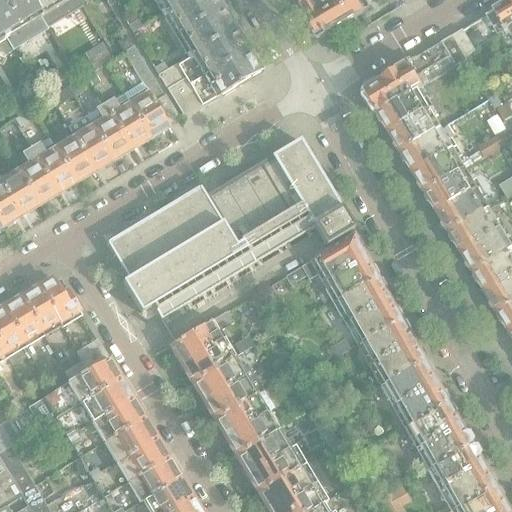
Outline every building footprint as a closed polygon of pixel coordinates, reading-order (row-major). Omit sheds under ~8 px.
[(0,0),(0,37),(38,14),(29,0),(0,0)] [(29,0),(38,14),(61,0),(29,0)] [(188,0),(155,0),(165,15),(188,0)] [(235,30),(216,0),(188,0),(165,15),(190,57),(235,30)] [(306,21),(340,0),(303,0),(296,4),(306,21)] [(371,7),(366,0),(340,0),(306,21),(314,34),(318,35),(318,36),(319,35),(323,32),(324,35),(371,7)] [(511,1),(486,17),(493,27),(498,24),(503,31),(503,33),(504,32),(511,27),(511,1)] [(142,27),(138,20),(128,26),(132,33),(142,27)] [(257,75),(257,74),(258,70),(259,70),(235,30),(190,57),(167,71),(158,77),(184,120),(257,75)] [(475,52),(470,44),(462,31),(452,37),(465,58),(475,52)] [(467,62),(465,58),(452,37),(379,81),(380,82),(370,88),(368,98),(378,115),(419,90),(467,62)] [(18,50),(11,39),(7,42),(14,52),(18,50)] [(14,52),(7,42),(3,45),(10,55),(14,52)] [(102,46),(86,56),(92,65),(108,55),(102,46)] [(134,47),(123,53),(126,59),(137,52),(134,48),(134,47)] [(137,52),(126,59),(129,64),(140,57),(137,52)] [(140,57),(129,64),(132,69),(143,62),(140,57)] [(143,62),(132,69),(135,74),(146,68),(143,62)] [(167,71),(163,64),(154,70),(158,77),(167,71)] [(470,74),(464,64),(458,67),(464,78),(470,74)] [(146,68),(135,74),(138,79),(149,73),(146,68)] [(491,89),(480,71),(474,75),(484,92),(491,89)] [(99,82),(94,72),(86,77),(92,87),(99,82)] [(149,73),(138,79),(141,83),(141,84),(152,78),(149,73)] [(152,78),(141,84),(145,89),(155,83),(152,78)] [(141,84),(141,83),(122,95),(123,96),(150,140),(168,129),(166,125),(154,104),(151,99),(148,94),(145,89),(141,84)] [(155,83),(145,89),(148,94),(158,88),(155,83)] [(66,87),(48,97),(55,109),(73,98),(66,87)] [(158,88),(148,94),(151,99),(161,93),(158,88)] [(443,130),(419,90),(378,115),(378,116),(377,120),(381,125),(385,126),(395,142),(394,146),(397,152),(401,152),(402,154),(443,130)] [(161,93),(151,99),(154,104),(164,98),(161,93)] [(502,106),(496,95),(488,99),(495,110),(502,106)] [(150,140),(123,96),(105,107),(113,121),(112,124),(117,132),(121,130),(127,139),(126,142),(131,151),(150,140)] [(178,118),(165,98),(164,98),(154,104),(166,125),(178,118)] [(511,116),(511,112),(507,104),(496,110),(503,122),(511,116)] [(127,139),(121,130),(117,132),(112,124),(113,121),(105,107),(87,118),(92,128),(113,162),(131,151),(126,142),(127,139)] [(113,162),(92,128),(73,139),(94,173),(113,162)] [(467,171),(443,130),(402,154),(403,155),(401,159),(404,165),(408,165),(419,182),(417,186),(421,192),(425,192),(426,194),(467,171)] [(511,140),(506,131),(478,148),(480,152),(484,159),(485,160),(511,142),(511,140)] [(94,173),(73,139),(55,150),(76,184),(94,173)] [(76,184),(55,150),(49,140),(30,151),(39,165),(38,168),(42,176),(47,173),(52,182),(51,186),(57,196),(76,184)] [(177,310),(314,229),(325,248),(353,232),(299,142),(205,199),(200,189),(139,226),(106,245),(128,281),(122,284),(140,315),(152,308),(160,321),(177,310)] [(52,182),(47,173),(42,176),(38,168),(39,165),(30,151),(23,156),(29,166),(18,172),(38,207),(57,196),(51,186),(52,182)] [(480,152),(469,159),(472,162),(473,165),(484,159),(480,152)] [(491,210),(467,171),(426,194),(426,195),(425,199),(428,205),(433,205),(443,222),(442,226),(445,232),(449,232),(450,234),(491,210)] [(38,207),(18,172),(0,183),(20,218),(38,207)] [(20,218),(0,183),(0,226),(2,229),(20,218)] [(511,251),(511,245),(491,210),(450,234),(450,235),(449,239),(453,245),(457,245),(467,262),(466,266),(469,271),(473,272),(474,274),(511,251)] [(377,275),(373,268),(370,268),(359,250),(361,247),(356,237),(314,261),(329,288),(326,290),(333,303),(376,280),(375,278),(377,275)] [(511,305),(511,251),(474,274),(474,275),(473,279),(476,285),(481,285),(491,302),(490,306),(493,311),(497,312),(498,314),(511,305)] [(401,317),(397,310),(393,310),(383,291),(384,288),(381,281),(377,281),(376,280),(333,303),(342,319),(346,317),(361,344),(400,321),(399,320),(401,317)] [(81,317),(66,292),(64,293),(59,284),(55,286),(52,282),(51,282),(48,282),(40,286),(39,289),(38,290),(46,303),(49,304),(52,308),(51,312),(60,327),(61,329),(81,317)] [(60,327),(51,312),(52,308),(49,304),(46,303),(38,290),(32,294),(28,293),(22,296),(21,300),(20,301),(29,313),(32,314),(35,318),(34,322),(43,337),(60,327)] [(43,337),(34,322),(35,318),(32,314),(29,313),(20,301),(14,305),(10,303),(4,307),(3,311),(2,312),(9,325),(13,325),(16,330),(15,333),(24,349),(43,337)] [(511,305),(498,314),(498,315),(497,319),(501,324),(505,325),(511,337),(511,305)] [(24,349),(15,333),(16,330),(13,325),(9,325),(2,312),(0,312),(0,347),(7,359),(24,349)] [(233,360),(218,335),(225,331),(218,319),(211,324),(210,323),(191,335),(174,345),(169,348),(191,384),(233,360)] [(423,363),(406,333),(408,330),(404,323),(401,323),(400,321),(361,344),(375,368),(371,370),(380,387),(423,363)] [(239,356),(253,347),(248,339),(234,347),(239,356)] [(350,350),(344,340),(329,349),(335,359),(350,350)] [(82,364),(102,352),(96,342),(76,354),(82,364)] [(70,384),(108,362),(102,352),(82,364),(65,375),(70,384)] [(263,392),(247,365),(238,369),(233,360),(191,384),(213,421),(263,392)] [(297,370),(291,361),(284,366),(290,375),(297,370)] [(55,420),(120,382),(108,362),(70,384),(53,395),(43,401),(23,413),(34,433),(55,420)] [(448,400),(444,393),(440,393),(423,363),(380,387),(388,400),(392,398),(408,427),(447,404),(446,403),(448,400)] [(65,375),(48,386),(53,395),(70,384),(65,375)] [(67,441),(132,402),(120,382),(55,420),(67,441)] [(334,394),(328,384),(316,392),(321,401),(334,394)] [(276,432),(265,414),(273,409),(263,392),(213,421),(235,457),(276,432)] [(80,461),(144,422),(132,402),(67,441),(80,461)] [(471,441),(467,434),(464,434),(453,416),(455,413),(451,406),(447,406),(447,404),(408,427),(422,452),(418,454),(428,470),(470,446),(469,445),(471,441)] [(293,422),(304,416),(300,408),(277,422),(281,429),(283,428),(293,422)] [(91,481),(156,442),(144,422),(80,461),(91,481)] [(0,452),(10,447),(0,429),(0,452)] [(298,469),(276,432),(235,457),(257,494),(298,469)] [(32,462),(21,443),(22,442),(21,440),(10,447),(0,452),(0,463),(8,476),(22,467),(32,462)] [(104,501),(168,462),(156,442),(91,481),(104,501)] [(495,483),(491,476),(487,476),(477,458),(479,455),(475,448),(471,448),(470,446),(428,470),(436,485),(440,482),(455,510),(494,488),(493,486),(495,483)] [(348,459),(337,465),(349,485),(361,479),(348,459)] [(109,511),(129,511),(180,482),(168,462),(104,501),(109,511)] [(0,481),(8,476),(0,463),(0,481)] [(34,487),(22,467),(8,476),(20,495),(34,487)] [(310,511),(321,506),(299,470),(298,469),(257,494),(267,511),(310,511)] [(21,500),(22,499),(20,495),(8,476),(0,481),(0,511),(7,508),(7,507),(21,499),(21,500)] [(173,511),(192,502),(180,482),(129,511),(173,511)] [(35,511),(45,506),(34,487),(20,495),(22,499),(29,511),(35,511)] [(403,511),(402,509),(410,504),(401,488),(393,493),(392,492),(377,501),(382,511),(403,511)] [(507,511),(500,499),(502,496),(498,489),(495,489),(494,488),(455,510),(456,511),(507,511)] [(29,511),(22,499),(21,500),(26,508),(19,511),(9,511),(7,508),(0,511),(29,511)] [(197,511),(192,502),(173,511),(197,511)]
